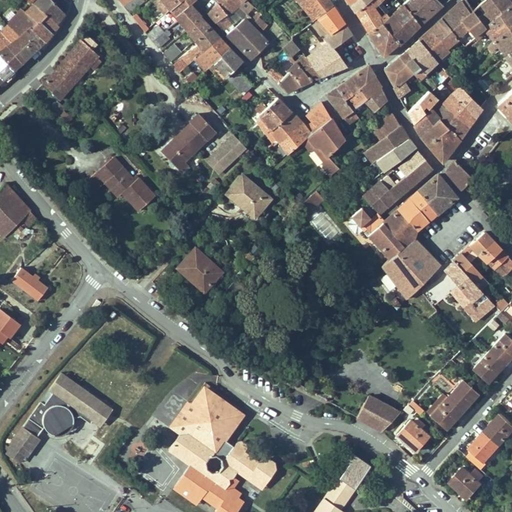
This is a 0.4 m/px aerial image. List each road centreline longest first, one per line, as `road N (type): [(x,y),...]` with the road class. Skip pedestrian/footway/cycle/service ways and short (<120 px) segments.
road 1 (tertiary): [(422,482),(357,434),(297,415),(233,379),(102,272)]
road 2 (unknown): [(96,0),(172,100),(203,105),(224,130)]
road 3 (residential): [(0,402),(102,272)]
road 4 (tertiary): [(102,272),(0,152)]
road 5 (residential): [(511,376),(422,482)]
road 6 (tertiary): [(0,96),(57,41),(80,0)]
road 7 (unclassified): [(266,77),(300,97),(372,54)]
road 8 (residential): [(377,63),(439,167)]
